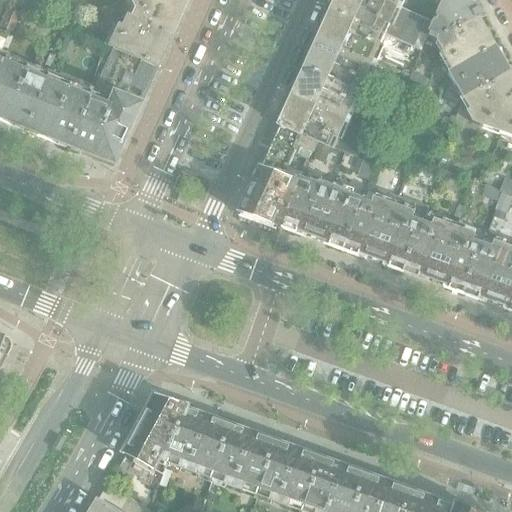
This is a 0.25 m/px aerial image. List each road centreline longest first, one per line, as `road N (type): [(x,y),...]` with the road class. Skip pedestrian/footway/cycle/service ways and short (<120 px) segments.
road 1 (tertiary): [(154,345),(511,476)]
road 2 (tertiary): [(511,366),(198,250)]
road 3 (residential): [(198,250),(312,0)]
road 4 (residential): [(240,0),(141,230)]
road 5 (residential): [(101,327),(71,395),(0,511)]
road 6 (residential): [(59,511),(154,345)]
road 7 (tertiary): [(141,230),(0,172)]
